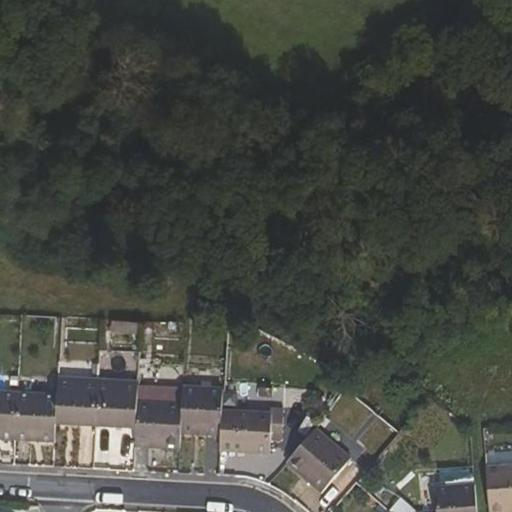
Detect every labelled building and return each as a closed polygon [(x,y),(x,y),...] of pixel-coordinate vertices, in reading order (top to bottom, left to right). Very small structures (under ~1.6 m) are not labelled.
[(110,334),(139,336),(139,322),(111,320),(110,334)] [(97,381),(59,379),(57,397),(56,425),(95,427),(97,381)] [(373,412),(381,402),(354,379),(353,380),(346,389),(373,412)] [(95,427),(135,429),(136,403),(137,384),(97,381),(95,427)] [(182,405),(180,434),(219,436),(221,413),(221,391),(183,388),(182,405)] [(0,393),(0,440),(13,441),(16,394),(0,393)] [(13,441),(55,443),(56,425),(57,397),(16,394),(13,441)] [(135,447),(180,450),(180,434),(182,405),(136,403),(135,429),(135,447)] [(270,410),(270,415),(221,413),(219,436),(218,451),(269,455),(269,441),(282,442),(283,410),(270,410)] [(346,497),(356,485),(364,473),(315,429),(286,464),(321,494),(330,484),(346,497)] [(488,511),(511,511),(511,467),(486,471),(488,511)] [(475,511),(474,486),(434,489),(434,511),(475,511)]
